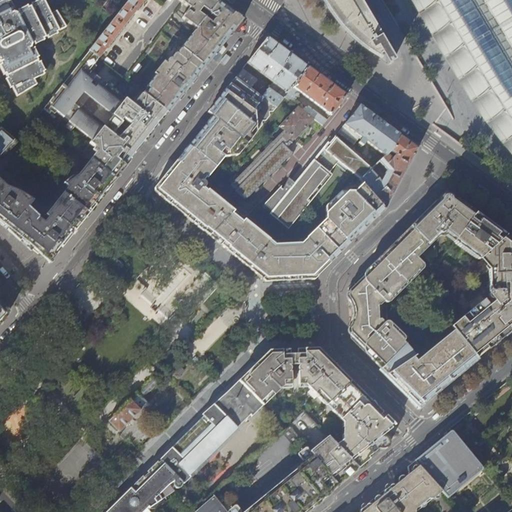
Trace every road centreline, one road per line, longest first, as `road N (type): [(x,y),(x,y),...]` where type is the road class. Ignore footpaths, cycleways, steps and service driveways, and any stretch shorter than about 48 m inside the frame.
road 1 (residential): [(262,17),(32,310)]
road 2 (residential): [(262,17),(511,201)]
road 3 (residential): [(330,511),(511,362)]
